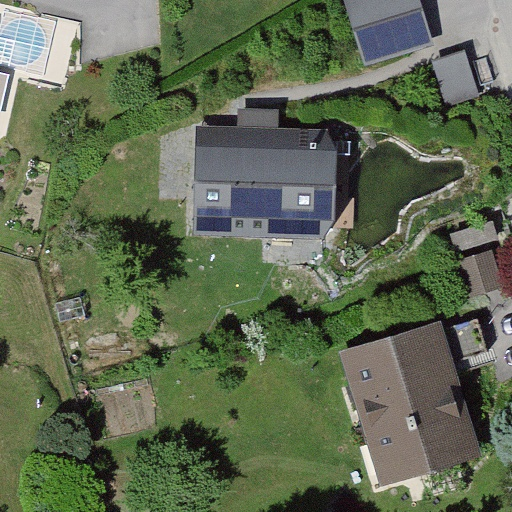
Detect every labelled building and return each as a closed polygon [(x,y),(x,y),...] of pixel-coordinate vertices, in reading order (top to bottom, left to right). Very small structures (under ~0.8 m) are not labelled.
[(417,0),(348,0),(367,63),(431,45),(417,0)] [(466,50),(432,60),(445,103),(479,92),(466,50)] [(202,131),(200,232),(322,235),(332,221),(332,151),(326,133),(278,132),(278,114),(239,113),(239,132),(202,131)] [(457,261),(469,301),(506,291),(494,250),(457,261)] [(445,326),(344,357),(385,489),(485,458),(445,326)]
